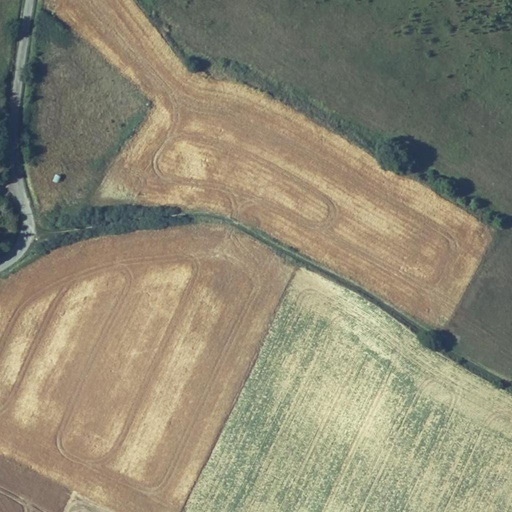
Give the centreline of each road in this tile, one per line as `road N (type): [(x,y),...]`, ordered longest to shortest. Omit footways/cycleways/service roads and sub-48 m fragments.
road 1 (track): [(27,231),(164,215),(232,222),(366,292),(511,383)]
road 2 (tertiary): [(30,0),(13,130),(27,231),(0,265)]
